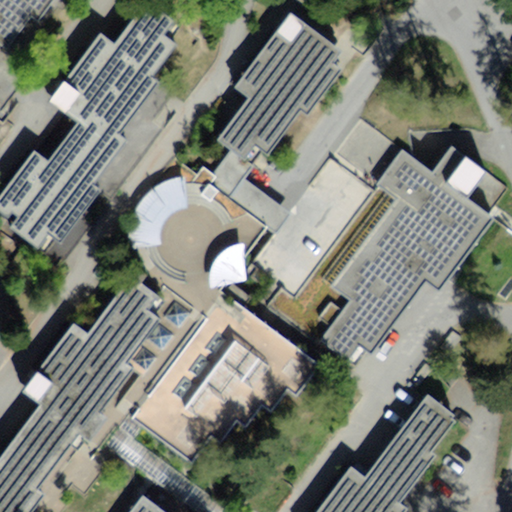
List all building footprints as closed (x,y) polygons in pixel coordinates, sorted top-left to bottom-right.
[(0,0),(0,47),(2,45),(5,47),(29,14),(42,23),(58,0),(0,0)] [(116,42),(100,33),(49,103),(78,122),(49,159),(35,149),(0,194),(0,211),(8,217),(12,213),(18,217),(10,228),(26,239),(46,254),(56,240),(60,242),(100,191),(92,185),(130,140),(123,134),(161,82),(154,77),(159,70),(178,44),(165,34),(176,20),(145,0),(116,42)] [(343,62),(281,17),(227,90),(241,100),(210,141),(237,161),(250,143),(261,151),(294,107),(304,115),(343,62)] [(430,172),(399,149),(372,188),(330,158),(253,264),(276,284),(295,299),(311,278),(340,299),(311,338),(347,364),(359,348),(368,355),(422,284),(436,294),(493,218),(464,197),(482,173),(448,148),(430,172)] [(0,511),(40,511),(54,494),(49,489),(59,476),(77,451),(84,442),(91,446),(110,420),(101,412),(133,370),(124,363),(157,320),(143,310),(152,298),(132,283),(85,344),(72,334),(27,392),(42,404),(0,458),(0,511)] [(249,312),(220,291),(204,314),(162,285),(152,298),(143,310),(157,320),(124,363),(133,370),(101,412),(110,420),(125,433),(133,439),(140,427),(200,469),(236,419),(245,426),(261,406),(270,412),(286,388),(297,395),(319,362),(249,312)] [(423,391),(362,472),(346,465),(310,511),(404,511),(407,508),(397,501),(459,418),(423,391)] [(155,511),(137,497),(124,511),(155,511)]
